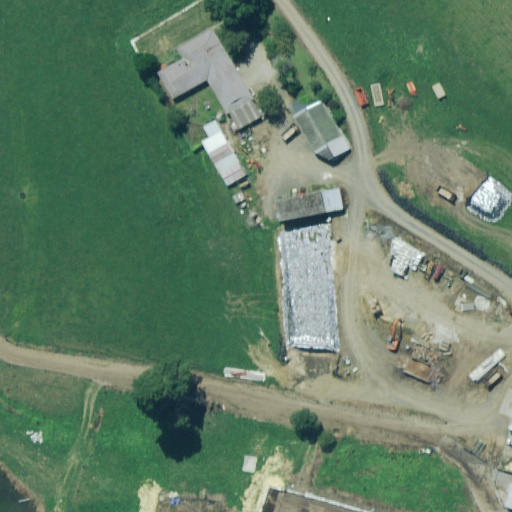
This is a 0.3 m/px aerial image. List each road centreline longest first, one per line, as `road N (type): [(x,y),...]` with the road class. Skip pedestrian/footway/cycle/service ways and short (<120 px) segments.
road 1 (unknown): [(511,361),(501,389),(464,405),(431,401),(364,371),(343,348),(337,322),(348,204)]
road 2 (unknown): [(360,172),(381,209),(511,300)]
road 3 (unknown): [(276,0),(346,113),(360,172)]
